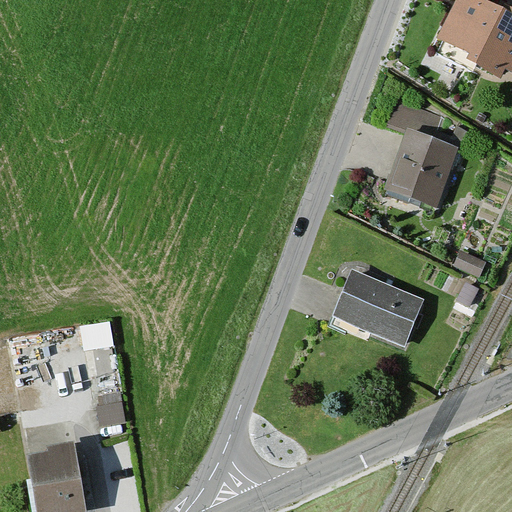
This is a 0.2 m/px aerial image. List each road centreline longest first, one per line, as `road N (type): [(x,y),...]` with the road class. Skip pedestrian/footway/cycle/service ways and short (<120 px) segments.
road 1 (unclassified): [(234,511),(223,451),(387,0)]
road 2 (tertiary): [(511,385),(237,511)]
